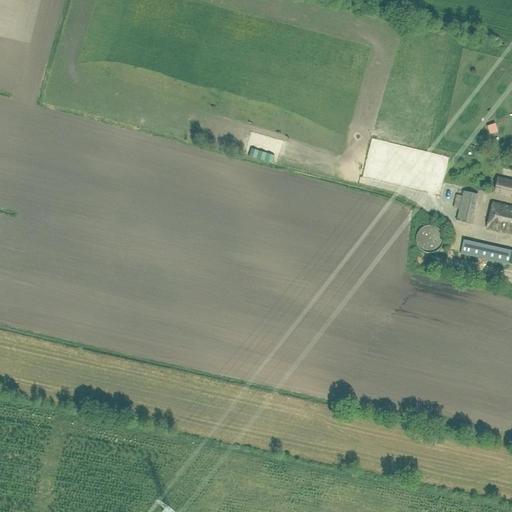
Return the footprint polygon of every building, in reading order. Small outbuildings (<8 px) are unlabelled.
[(445,191),(444,154),(388,156),(388,151),(381,151),(381,169),(376,169),(377,175),(369,175),(369,180),(404,179),(404,182),(423,182),(423,189),(430,188),(430,191),(445,191)] [(511,181),(506,180),(502,196),(511,198),(511,181)] [(479,196),(463,191),(456,221),(473,225),(474,216),(473,216),(478,197),(479,197),(479,196)] [(511,207),(492,203),(486,228),(511,233),(511,207)] [(443,243),(443,241),(443,238),(442,236),(442,234),(440,232),(439,230),(437,228),(435,227),(432,226),(430,226),(428,226),(425,227),(423,228),(421,229),(419,230),(418,232),(416,234),(416,237),(415,239),(415,241),(416,244),(417,246),(418,248),(419,250),(421,251),(423,252),(425,253),(427,254),(430,254),(432,254),(434,253),(436,252),(438,251),(440,249),(441,247),(442,245),(443,243)] [(460,254),(508,265),(511,251),(463,241),(460,254)]
